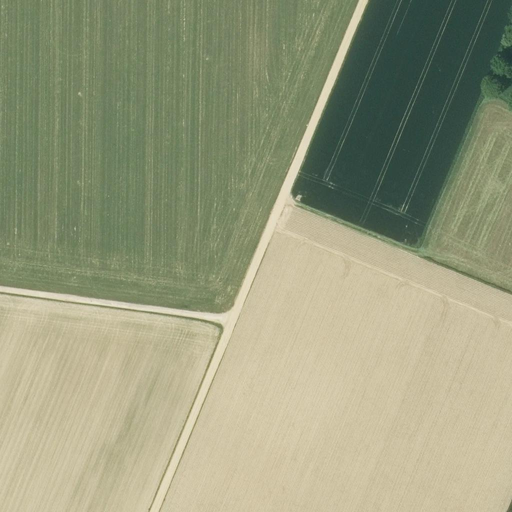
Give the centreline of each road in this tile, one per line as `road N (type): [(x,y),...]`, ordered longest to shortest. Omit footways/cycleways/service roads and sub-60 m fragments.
road 1 (unclassified): [(154,511),(364,0)]
road 2 (track): [(282,198),(511,291)]
road 3 (track): [(233,320),(0,290)]
